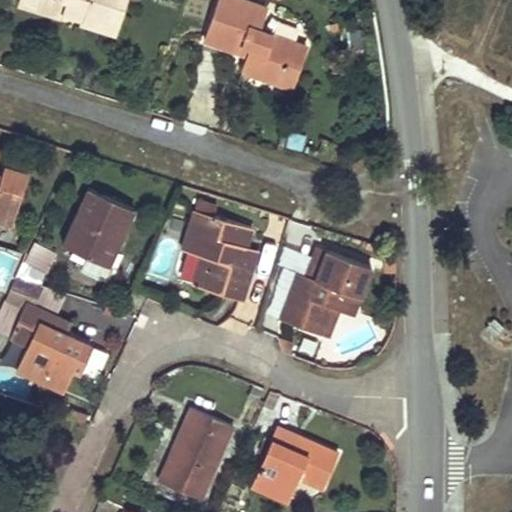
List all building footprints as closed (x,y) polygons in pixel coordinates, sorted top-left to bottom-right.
[(17,0),(17,3),(115,34),(125,0),(17,0)] [(246,0),(217,0),(203,40),(238,52),(240,45),(249,48),(247,55),(241,70),(276,83),(282,68),(288,65),(297,68),(305,45),(271,32),(268,40),(254,36),(257,28),(265,7),(246,0)] [(271,32),(257,28),(254,36),(268,40),(271,32)] [(249,48),(240,45),(238,52),(247,55),(249,48)] [(288,65),(282,68),(276,83),(290,88),(297,68),(288,65)] [(0,208),(14,212),(26,173),(2,166),(0,170),(0,208)] [(86,187),(60,244),(106,265),(132,208),(86,187)] [(216,206),(196,198),(192,209),(212,215),(216,206)] [(14,212),(0,208),(0,218),(12,222),(14,212)] [(197,287),(239,299),(253,257),(241,253),(244,245),(250,226),(212,215),(192,209),(179,249),(198,255),(207,257),(197,287)] [(255,248),(244,245),(241,253),(253,257),(255,248)] [(326,249),(315,247),(305,274),(296,271),(292,279),(309,285),(317,264),(320,266),(326,249)] [(292,279),(278,318),(317,333),(328,305),(338,309),(351,314),(363,281),(358,278),(363,264),(326,249),(320,266),(317,264),(309,285),(292,279)] [(283,249),(280,262),(299,267),(302,254),(283,249)] [(207,257),(198,255),(191,284),(197,287),(207,257)] [(14,368),(62,390),(71,369),(77,372),(89,345),(64,333),(54,329),(58,318),(23,302),(12,325),(30,334),(25,346),(14,368)] [(338,309),(328,305),(317,333),(327,336),(338,309)] [(70,323),(58,318),(54,329),(64,333),(70,323)] [(30,334),(12,325),(6,338),(25,346),(30,334)] [(253,383),(246,396),(257,400),(263,387),(253,383)] [(174,441),(157,480),(198,498),(230,424),(188,405),(182,421),(186,422),(177,443),(174,441)] [(186,422),(182,421),(174,441),(177,443),(186,422)] [(321,487),(336,452),(275,425),(248,482),(286,498),(296,476),(321,487)]
